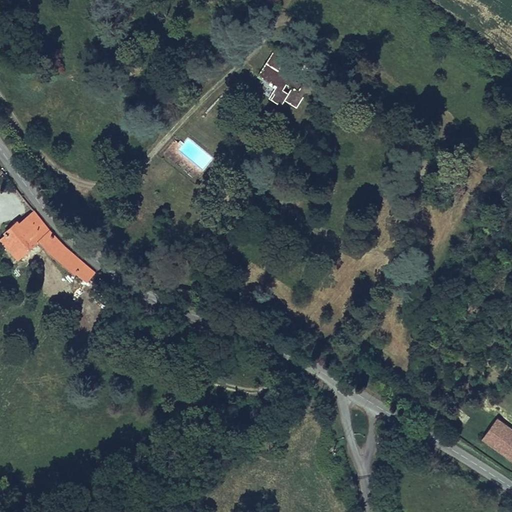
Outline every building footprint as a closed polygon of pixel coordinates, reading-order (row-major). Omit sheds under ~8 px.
[(293,56),(278,47),(268,63),(272,65),(265,77),(273,81),(272,84),(272,86),(276,88),(278,86),(279,87),(280,87),(287,84),(294,88),(287,99),(295,104),(302,93),(306,95),(311,98),(323,82),(319,79),(323,72),(315,67),(308,78),(304,76),(296,71),(299,65),(291,60),(293,56)] [(272,65),(268,63),(261,73),(261,75),(265,77),(272,65)] [(279,87),(276,88),(271,97),(282,104),(284,103),(287,99),(294,88),(287,84),(280,87),(279,87)] [(306,95),(302,93),(295,104),(299,107),(306,95)] [(9,234),(2,240),(19,261),(39,243),(75,275),(84,265),(58,238),(35,212),(21,224),(19,222),(7,232),(9,234)] [(95,276),(84,265),(78,272),(89,282),(95,276)] [(511,430),(499,420),(484,438),(511,458),(511,430)]
